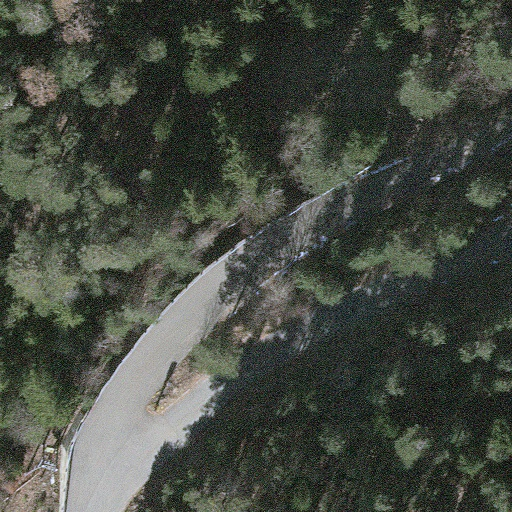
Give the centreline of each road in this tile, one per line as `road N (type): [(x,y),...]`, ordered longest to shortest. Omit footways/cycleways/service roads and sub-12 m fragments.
road 1 (unclassified): [(511,132),(251,261),(135,378),(106,433),(123,479)]
road 2 (tertiary): [(123,479),(166,430),(274,352),(511,241)]
